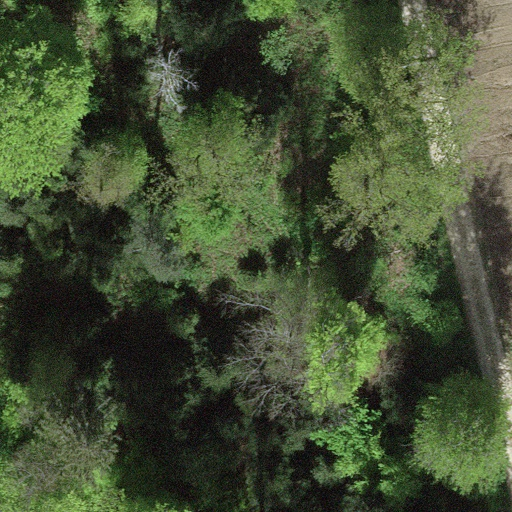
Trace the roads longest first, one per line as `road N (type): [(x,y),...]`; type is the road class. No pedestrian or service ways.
road 1 (track): [(6,0),(58,27),(125,99),(421,343),(494,338)]
road 2 (track): [(511,421),(419,0)]
